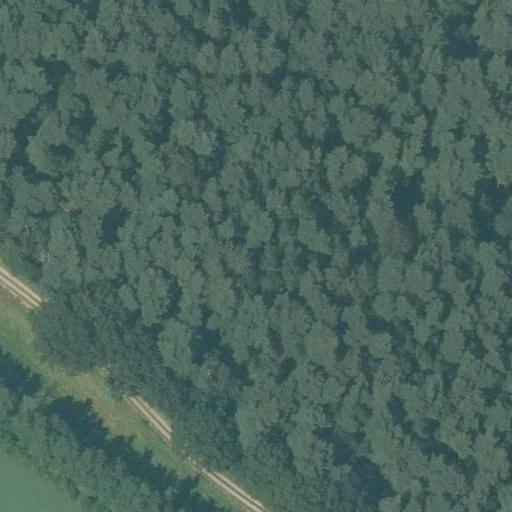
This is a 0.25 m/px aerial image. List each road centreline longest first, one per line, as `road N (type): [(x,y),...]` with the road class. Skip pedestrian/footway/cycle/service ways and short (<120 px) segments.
road 1 (track): [(0,165),(283,413),(445,511)]
road 2 (track): [(268,511),(212,474),(0,274)]
